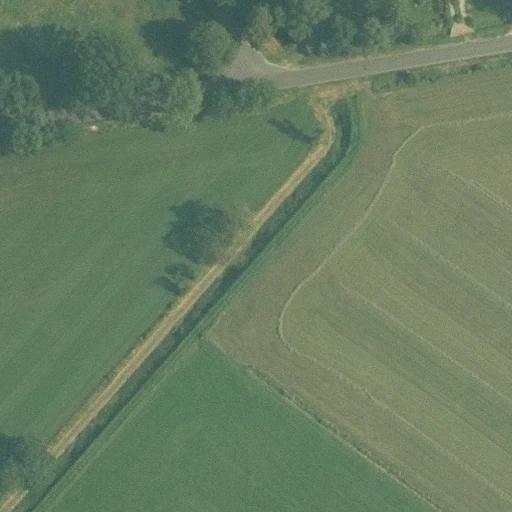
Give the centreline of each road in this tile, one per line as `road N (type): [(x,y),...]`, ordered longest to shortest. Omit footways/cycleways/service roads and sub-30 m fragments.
road 1 (unclassified): [(0,127),(256,86)]
road 2 (unclassified): [(256,86),(511,48)]
